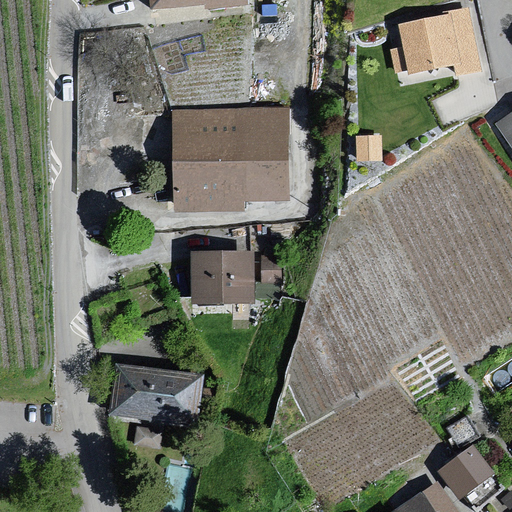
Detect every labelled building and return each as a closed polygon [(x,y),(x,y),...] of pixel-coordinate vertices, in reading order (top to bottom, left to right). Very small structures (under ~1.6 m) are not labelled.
[(152,0),(154,12),(253,9),(251,0),(152,0)] [(467,9),(402,23),(406,47),(391,51),(397,73),(412,72),(416,80),(456,69),(459,80),(481,74),(467,9)] [(289,117),(178,115),(181,210),(251,211),(251,203),(293,205),(289,117)] [(511,116),(499,127),(511,143),(511,116)] [(389,142),(364,141),(363,165),(388,168),(389,142)] [(257,258),(199,256),(196,307),(256,308),(257,258)] [(203,381),(122,371),(116,417),(197,428),(203,381)] [(479,450),(443,474),(467,503),(501,477),(479,450)] [(463,511),(441,485),(404,511),(463,511)]
